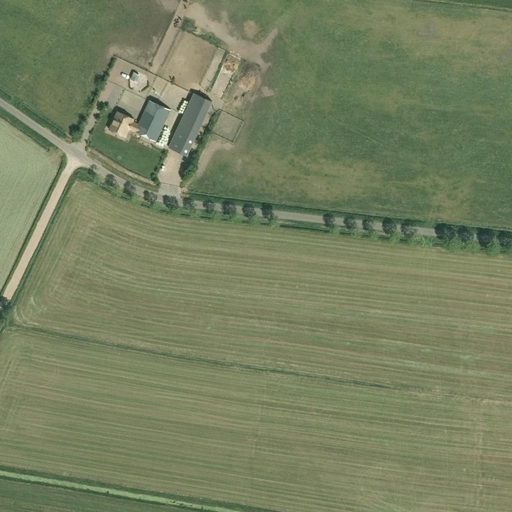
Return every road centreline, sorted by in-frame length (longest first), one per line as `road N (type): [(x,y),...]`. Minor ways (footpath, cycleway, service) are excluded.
road 1 (unclassified): [(511,242),(153,198),(0,102)]
road 2 (track): [(76,154),(0,310)]
